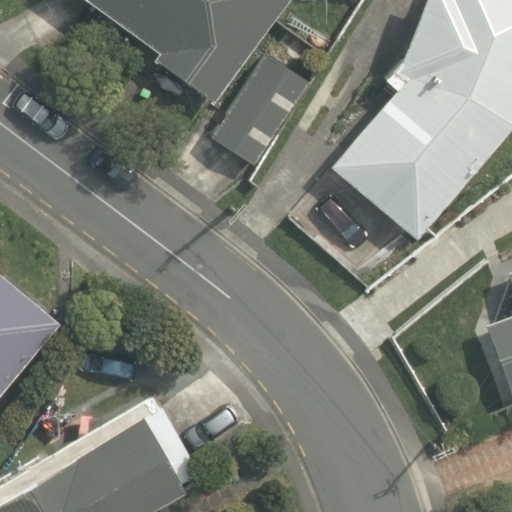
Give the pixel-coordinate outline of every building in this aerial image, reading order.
[(93,0),(159,50),(154,57),(214,102),(288,0),(93,0)] [(331,162),(417,237),(511,126),(511,0),(423,0),(402,57),(386,74),(397,86),(331,162)] [(310,79),(269,50),(213,136),(255,163),(310,79)] [(0,394),(63,319),(0,266),(0,394)] [(511,311),(485,321),(511,389),(511,268),(509,269),(511,278),(511,311)] [(141,511),(189,487),(184,481),(202,471),(153,387),(0,476),(0,511),(141,511)]
